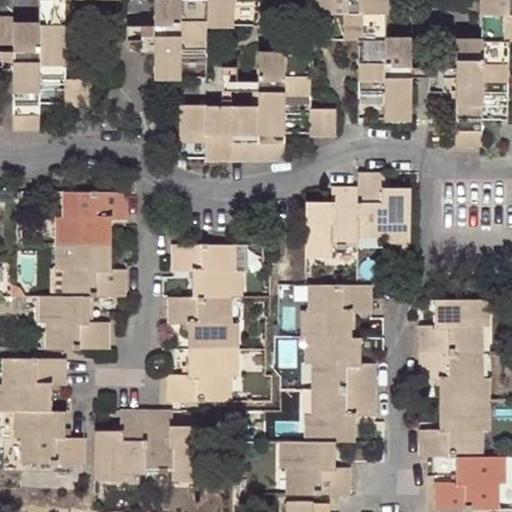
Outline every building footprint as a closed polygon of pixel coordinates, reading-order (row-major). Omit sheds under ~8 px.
[(62,104),(63,107),(90,107),(90,80),(65,80),(66,25),(118,25),(118,0),(38,0),(39,25),(13,24),(12,18),(0,17),(0,43),(12,43),(12,129),(37,129),(38,104),(62,104)] [(258,0),(154,0),(154,76),(205,77),(205,24),(258,25),(258,0)] [(357,39),(357,117),(409,118),(409,40),(384,39),(384,0),(305,0),(306,39),(357,39)] [(511,0),(480,0),(481,40),(454,40),(453,144),(482,144),(483,118),(507,119),(508,40),(511,39),(511,0)] [(126,25),(126,41),(141,41),(141,25),(126,25)] [(308,131),(308,134),(335,134),(335,109),(310,109),(310,53),(258,53),(257,105),(206,105),(206,104),(179,104),(178,157),(283,158),(284,131),(308,131)] [(222,65),(222,80),(237,80),(237,65),(222,65)] [(428,76),(427,91),(443,91),(443,76),(428,76)] [(383,239),(410,239),(410,178),(383,178),(383,176),(383,171),(357,171),(357,186),(358,199),(356,201),(356,207),(357,208),(357,232),(375,232),(375,228),(383,228),(383,237),(383,239)] [(345,244),(357,244),(357,238),(357,232),(357,208),(356,207),(356,201),(358,199),(357,186),(331,186),(331,194),(331,200),(305,201),(306,256),(333,255),(333,244),(336,244),(345,244)] [(62,217),(57,217),(56,243),(110,243),(111,217),(127,217),(128,217),(128,192),(99,191),(99,190),(93,190),(92,192),(68,191),(68,209),(71,209),(71,217),(62,217)] [(68,209),(68,191),(62,191),(62,217),(71,217),(71,209),(68,209)] [(357,232),(357,238),(383,237),(383,228),(375,228),(375,232),(357,232)] [(226,296),(232,296),(240,296),(241,270),(236,270),(227,270),(227,261),(231,261),(231,244),(208,244),(207,242),(201,242),(201,244),(172,244),(172,270),(173,270),(192,270),(191,296),(196,296),(196,294),(202,294),(203,296),(226,296)] [(110,243),(56,243),(56,270),(62,270),(71,270),(71,278),(68,278),(67,295),(89,295),(127,295),(127,269),(126,268),(111,268),(110,243)] [(236,244),(231,244),(231,261),(227,261),(227,270),(236,270),(236,244)] [(68,278),(52,278),(52,295),(67,295),(68,278)] [(352,337),(352,311),(370,311),(371,309),(371,284),(357,284),(342,284),(341,283),(336,283),(335,284),(313,284),(314,302),(317,302),(318,310),(308,310),(303,310),(302,337),(306,337),(352,337)] [(314,302),(313,284),(308,284),(308,310),(318,310),(317,302),(314,302)] [(196,294),(196,296),(191,296),(168,296),(168,324),(187,324),(187,348),(237,348),(238,322),(232,322),(223,322),(223,314),(226,314),(226,296),(203,296),(202,294),(196,294)] [(90,321),(89,295),(67,295),(52,295),(40,295),(40,322),(44,322),(54,323),(54,330),(50,330),(50,347),(74,348),(109,348),(109,321),(90,321)] [(223,322),(232,322),(232,296),(226,296),(226,314),(223,314),(223,322)] [(418,325),(418,351),(477,351),(477,336),(473,336),(473,327),(483,327),(488,327),(488,299),(433,299),(433,324),(419,324),(418,325)] [(44,322),(44,347),(50,347),(50,330),(54,330),(54,323),(44,322)] [(477,336),(477,351),(483,351),(483,327),(473,327),(473,336),(477,336)] [(317,371),(317,388),(375,388),(375,363),(373,362),(360,362),(360,337),(352,337),(306,337),(306,363),(311,363),(321,363),(320,371),(317,371)] [(232,375),(237,375),(237,348),(187,348),(187,374),(168,374),(168,400),(194,400),(194,402),(201,402),(202,401),(226,401),(226,383),(223,383),(223,375),(232,375)] [(477,371),(477,351),(418,351),(419,378),(420,378),(438,378),(438,403),(488,403),(488,379),(483,379),(473,379),(473,371),(477,371)] [(483,379),(483,351),(477,351),(477,371),(473,371),(473,379),(483,379)] [(0,382),(0,409),(5,410),(16,410),(50,411),(50,385),(66,386),(66,358),(37,358),(36,356),(31,356),(31,358),(8,358),(8,375),(11,375),(11,383),(1,382),(0,382)] [(8,375),(8,358),(2,358),(1,382),(11,383),(11,375),(8,375)] [(311,363),(312,388),(317,388),(317,371),(320,371),(321,363),(311,363)] [(226,383),(226,401),(232,401),(232,375),(223,375),(223,383),(226,383)] [(373,416),(375,414),(375,388),(317,388),(317,405),(321,405),(320,414),(312,414),(306,414),(306,441),(335,441),(354,441),(354,415),(373,416)] [(317,405),(317,388),(312,388),(312,414),(320,414),(321,405),(317,405)] [(453,456),(455,456),(478,456),(478,439),(474,439),(474,431),(483,431),(488,431),(488,403),(438,403),(439,429),(421,429),(419,429),(420,455),(425,456),(447,456),(447,457),(453,457),(453,456)] [(94,429),(94,477),(121,478),(121,473),(121,463),(129,464),(129,467),(147,467),(147,446),(149,444),(149,439),(147,438),(147,409),(120,408),(120,410),(119,429),(94,429)] [(147,446),(147,467),(158,467),(167,467),(171,468),(171,478),(198,479),(198,424),(172,424),(172,410),(172,409),(147,409),(147,438),(149,439),(149,444),(147,446)] [(51,463),(57,463),(85,463),(85,437),(65,436),(65,420),(65,411),(50,411),(16,410),(16,437),(21,437),(30,437),(30,445),(27,445),(26,462),(51,463)] [(478,439),(478,456),(484,456),(483,431),(474,431),(474,439),(478,439)] [(21,437),(21,462),(26,462),(27,445),(30,445),(30,437),(21,437)] [(335,441),(306,441),(280,441),(280,467),(285,467),(294,467),(295,475),(290,475),(291,493),(313,494),(314,494),(319,494),(320,493),(348,493),(348,467),(335,467),(335,441)] [(504,483),(503,456),(484,456),(478,456),(455,456),(455,481),(436,481),(434,481),(435,509),(463,509),(463,510),(470,510),(471,509),(493,509),(493,491),(490,491),(490,483),(499,484),(504,483)] [(121,473),(147,474),(147,467),(129,467),(129,464),(121,463),(121,473)] [(285,467),(285,493),(291,493),(290,475),(295,475),(294,467),(285,467)] [(493,491),(493,509),(499,509),(499,484),(490,483),(490,491),(493,491)] [(312,511),(313,501),(286,501),(286,511),(312,511)]
